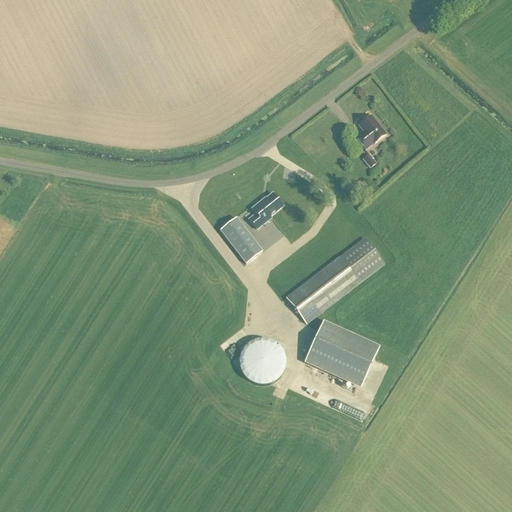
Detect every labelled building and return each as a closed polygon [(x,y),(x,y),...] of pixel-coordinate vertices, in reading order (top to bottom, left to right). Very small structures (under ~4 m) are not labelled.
[(358,127),(363,134),(362,137),(356,141),(364,152),(372,145),(373,146),(385,136),(371,117),(358,127)] [(363,162),(370,171),(377,166),(369,157),(363,162)] [(269,219),(282,208),(272,195),(262,203),(262,202),(251,211),(255,216),(248,221),(256,231),(270,220),(269,219)] [(235,221),(219,234),(245,267),(261,254),(235,221)] [(384,267),(364,241),(286,300),(307,327),(384,267)] [(323,324),(305,364),(361,389),(379,349),(323,324)] [(266,342),(262,342),(259,342),(256,342),(253,344),(250,345),(247,347),(245,350),(243,352),(241,355),(240,358),(239,362),(239,365),(239,368),(240,372),(241,375),(243,378),(245,380),(247,383),(250,385),(253,386),(256,388),(259,388),(262,389),(266,388),(269,388),(272,386),(275,385),(278,383),(280,380),(282,378),(284,375),(285,372),(286,368),(286,365),(286,362),(285,358),(284,355),(282,352),(280,350),(278,347),(275,345),(272,344),(269,342),(266,342)]
